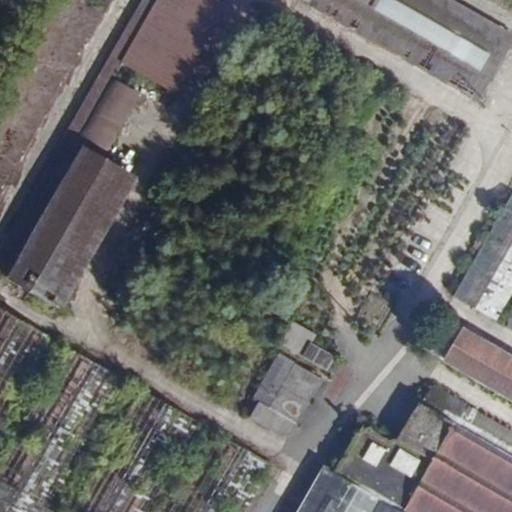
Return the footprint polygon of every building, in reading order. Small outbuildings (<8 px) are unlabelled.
[(12,256),(75,146),(111,82),(120,66),(154,5),(145,0),(140,0),(0,249),(12,256)] [(210,0),(156,0),(154,5),(120,66),(173,97),(224,7),(210,0)] [(511,39),(443,0),(302,0),(300,5),(476,105),(511,42),(511,39)] [(111,82),(75,146),(81,150),(101,161),(137,97),(111,82)] [(129,177),(101,161),(81,150),(5,283),(54,310),(129,177)] [(511,200),(452,299),(495,325),(511,294),(511,318),(505,331),(511,334),(511,200)] [(147,511),(197,426),(140,393),(71,511),(49,511),(50,511),(123,384),(65,350),(0,462),(0,424),(48,340),(0,312),(0,511),(246,511),(272,469),(214,436),(169,511),(147,511)] [(278,346),(325,373),(332,360),(308,346),(313,338),(291,325),(278,346)] [(450,361),(511,396),(511,355),(468,330),(450,361)] [(281,440),(288,437),(320,382),(277,358),(252,401),(259,405),(250,422),(281,440)] [(429,390),(418,408),(511,462),(511,435),(468,410),(467,412),(429,390)] [(355,439),(333,478),(393,511),(511,511),(511,462),(418,408),(393,451),(367,436),(355,439)] [(393,511),(333,478),(322,497),(348,511),(393,511)] [(348,511),(322,497),(313,511),(348,511)]
